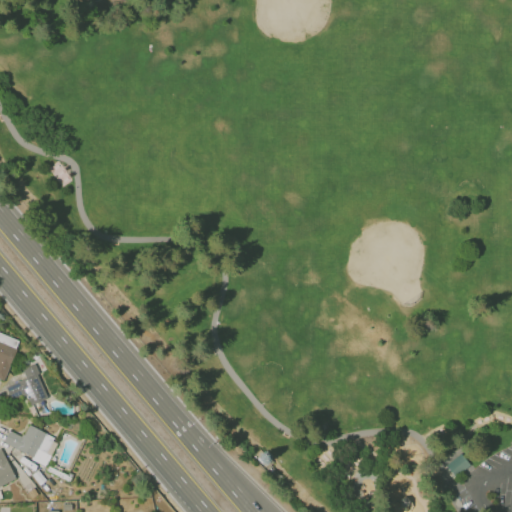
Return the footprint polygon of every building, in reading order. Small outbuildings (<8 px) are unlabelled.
[(19,340),(0,332),(0,378),(3,380),(19,340)] [(46,398),(34,363),(20,367),(24,379),(5,385),(8,395),(23,390),(28,404),(46,398)] [(46,463),(57,438),(27,424),(21,436),(8,429),(1,443),(46,463)] [(0,484),(14,478),(0,447),(0,484)] [(455,477),(472,466),(463,453),(447,463),(455,477)]
